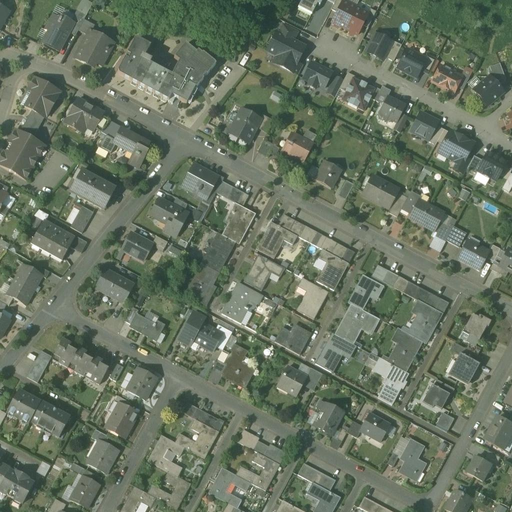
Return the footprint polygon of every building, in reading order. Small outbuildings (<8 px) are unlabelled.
[(302,0),(298,9),(312,16),(317,5),(319,6),(319,7),(320,7),(323,0),(302,0)] [(336,0),(334,5),(331,11),(337,14),(343,2),(344,0),(336,0)] [(343,2),(337,14),(332,24),(345,31),(356,9),(343,2)] [(0,28),(9,13),(0,8),(0,28)] [(368,15),(356,9),(345,31),(357,37),(362,26),(368,15)] [(368,15),(362,26),(368,29),(376,13),(370,10),(368,15)] [(87,16),(79,12),(72,26),(73,27),(69,34),(75,38),(78,32),(84,21),(87,16)] [(59,23),(51,19),(44,32),(48,34),(43,42),(60,51),(66,40),(65,40),(69,34),(73,27),(72,26),(60,20),(59,23)] [(95,27),(84,21),(78,32),(88,37),(91,32),(92,33),(95,27)] [(297,33),(284,27),(279,36),(293,42),(297,33)] [(88,37),(76,60),(89,66),(90,63),(96,66),(96,65),(102,68),(111,51),(110,50),(110,51),(106,49),(110,42),(98,36),(98,37),(91,33),(92,33),(91,32),(88,37)] [(110,36),(107,33),(104,32),(100,33),(98,36),(110,42),(111,39),(110,36)] [(279,36),(277,35),(268,52),(279,58),(275,65),(292,73),(305,48),(293,42),(279,36)] [(392,44),(375,36),(366,54),(383,62),(385,59),(392,44)] [(185,45),(174,59),(179,63),(172,76),(142,60),(143,59),(144,60),(151,47),(137,40),(135,41),(118,73),(119,76),(169,102),(172,97),(187,105),(195,89),(215,65),(203,55),(202,55),(198,52),(196,54),(185,45)] [(402,47),(393,42),(392,44),(385,59),(394,63),(402,47)] [(416,55),(407,51),(398,70),(405,73),(406,72),(417,78),(420,72),(425,62),(425,61),(415,57),(416,55)] [(436,61),(427,57),(425,61),(425,62),(420,72),(429,76),(436,61)] [(332,75),(311,64),(303,80),(310,84),(308,87),(315,91),(317,87),(324,91),(332,75)] [(500,65),(489,69),(489,78),(490,78),(498,88),(506,82),(500,65)] [(461,79),(450,73),(451,70),(445,67),(444,70),(440,68),(432,83),(454,94),(457,88),(461,79)] [(343,83),(339,90),(346,94),(353,81),(354,81),(355,78),(348,74),(343,83)] [(470,78),(463,75),(461,79),(457,88),(463,92),(470,78)] [(335,78),(327,95),(335,99),(339,90),(343,83),(335,78)] [(489,78),(473,92),(487,108),(503,94),(498,88),(490,78),(489,78)] [(55,87),(46,82),(44,85),(37,81),(34,82),(28,92),(29,92),(21,106),(32,112),(44,119),(45,120),(60,94),(53,90),(55,87)] [(354,81),(353,81),(346,94),(346,96),(343,101),(349,104),(348,106),(357,110),(357,109),(363,112),(370,100),(374,91),(373,91),(354,81)] [(380,92),(375,89),(373,91),(374,91),(370,100),(375,102),(380,92)] [(271,99),(280,104),(284,97),(274,92),(271,99)] [(405,107),(388,98),(385,104),(380,106),(386,123),(391,121),(396,124),(401,116),(405,107)] [(97,111),(79,100),(65,125),(83,135),(86,129),(93,133),(95,130),(102,118),(95,114),(97,111)] [(234,125),(229,135),(248,145),(256,129),(261,121),(260,121),(242,111),(238,118),(234,125)] [(32,112),(27,121),(25,119),(22,124),(24,125),(20,134),(32,141),(44,119),(32,112)] [(238,118),(232,114),(227,122),(234,125),(238,118)] [(438,123),(420,115),(411,133),(428,141),(429,141),(436,127),(438,123)] [(274,123),(262,116),(260,121),(261,121),(256,129),(267,135),(274,123)] [(396,124),(393,131),(400,135),(408,119),(401,116),(396,124)] [(102,118),(95,130),(101,134),(110,122),(102,118)] [(122,129),(110,122),(101,134),(115,142),(121,130),(122,129)] [(436,127),(429,141),(428,141),(427,143),(435,147),(437,143),(444,131),(436,127)] [(115,142),(113,145),(122,150),(124,147),(123,146),(129,134),(121,130),(115,142)] [(20,134),(16,131),(9,144),(10,145),(6,153),(4,152),(0,159),(0,166),(26,181),(45,148),(32,141),(20,134)] [(449,134),(444,131),(437,143),(443,146),(449,134)] [(474,145),(450,132),(449,134),(443,146),(439,153),(459,164),(462,166),(466,159),(474,145)] [(302,141),(292,136),(283,152),(303,163),(316,138),(306,133),(302,141)] [(149,145),(129,134),(123,146),(124,147),(122,150),(133,156),(129,164),(139,169),(148,152),(146,151),(149,145)] [(264,141),(257,154),(267,159),(274,147),(264,141)] [(500,159),(494,156),(493,157),(487,154),(483,162),(477,172),(478,172),(483,175),(483,177),(489,180),(490,179),(496,182),(506,164),(500,161),(500,159)] [(471,162),(467,170),(476,175),(478,172),(477,172),(483,162),(474,157),(471,162)] [(462,166),(459,164),(455,171),(464,176),(467,170),(471,162),(466,159),(462,166)] [(340,172),(324,164),(315,181),(331,189),(340,172)] [(423,173),(431,176),(433,169),(425,166),(423,173)] [(217,178),(195,167),(184,188),(185,189),(187,185),(200,192),(198,196),(205,199),(205,200),(216,180),(217,178)] [(115,190),(81,172),(70,193),(71,194),(72,192),(78,195),(77,197),(102,210),(108,198),(110,199),(115,190)] [(511,175),(510,175),(502,190),(509,194),(511,188),(511,175)] [(397,192),(372,179),(364,195),(388,209),(397,192)] [(216,180),(205,200),(205,199),(203,202),(210,205),(216,195),(222,183),(223,182),(222,181),(221,183),(216,180)] [(346,182),(338,197),(345,201),(354,186),(346,182)] [(233,189),(222,183),(216,195),(227,200),(233,189)] [(9,189),(0,184),(0,192),(6,195),(9,189)] [(244,194),(233,189),(227,200),(235,205),(237,206),(244,194)] [(0,192),(0,209),(8,214),(9,210),(2,206),(8,196),(6,195),(0,192)] [(421,199),(411,193),(408,199),(401,211),(408,215),(409,213),(412,215),(418,205),(420,202),(421,199)] [(249,197),(244,194),(237,206),(243,209),(249,197)] [(399,195),(388,214),(397,219),(401,211),(408,199),(399,195)] [(172,207),(159,200),(150,217),(167,226),(164,233),(176,239),(185,222),(180,220),(177,218),(180,211),(172,207)] [(188,206),(176,200),(172,207),(180,211),(177,218),(180,220),(188,206)] [(444,215),(420,202),(418,205),(412,215),(410,220),(434,233),(439,224),(444,215)] [(237,206),(235,205),(226,222),(230,224),(223,237),(235,244),(239,246),(240,246),(239,245),(255,216),(256,216),(243,209),(237,206)] [(82,208),(70,229),(81,235),(93,214),(82,208)] [(457,222),(444,215),(439,224),(442,226),(442,225),(452,231),(454,228),(457,222)] [(295,222),(284,216),(278,228),(289,233),(295,222)] [(54,228),(43,222),(32,243),(42,249),(54,228)] [(305,228),(295,222),(289,233),(297,238),(299,239),(305,228)] [(271,224),(256,251),(274,261),(284,242),(293,247),(297,238),(289,233),(278,228),(271,224)] [(452,231),(442,225),(442,226),(435,238),(445,243),(446,242),(452,231)] [(54,228),(42,249),(52,255),(64,234),(54,228)] [(316,233),(305,228),(299,239),(310,245),(316,233)] [(466,235),(454,228),(452,231),(446,242),(459,249),(466,235)] [(326,239),(316,233),(310,245),(320,250),(326,239)] [(64,234),(52,255),(63,261),(69,249),(74,240),(64,234)] [(152,246),(131,235),(122,252),(143,263),(152,246)] [(217,242),(214,240),(210,247),(207,246),(206,248),(207,248),(204,254),(206,255),(201,265),(202,265),(219,275),(235,244),(223,237),(222,237),(220,236),(217,242)] [(87,244),(75,238),(74,240),(69,249),(81,255),(87,244)] [(168,244),(156,238),(153,244),(157,246),(155,249),(163,253),(168,244)] [(337,244),(326,239),(320,250),(322,251),(331,256),(337,244)] [(479,243),(471,239),(469,244),(468,243),(459,260),(481,271),(486,259),(489,255),(487,254),(476,248),(479,243)] [(348,250),(337,244),(331,256),(341,261),(348,250)] [(493,247),(490,251),(489,250),(487,254),(489,255),(486,259),(493,263),(494,263),(496,258),(500,251),(493,247)] [(511,252),(508,250),(503,261),(499,267),(503,269),(511,274),(511,252)] [(326,265),(316,283),(334,293),(348,265),(341,261),(331,256),(322,251),(317,260),(326,265)] [(258,256),(244,284),(261,293),(271,274),(280,279),(285,270),(258,256)] [(496,258),(494,263),(493,263),(490,270),(499,275),(503,269),(499,267),(503,261),(496,258)] [(219,275),(202,265),(186,295),(198,302),(198,304),(201,304),(206,307),(216,289),(212,287),(219,275)] [(35,273),(24,267),(15,282),(34,292),(42,278),(42,277),(35,273)] [(50,274),(38,267),(35,273),(42,277),(42,278),(46,280),(50,274)] [(388,272),(377,267),(371,278),(382,283),(388,272)] [(134,287),(105,271),(95,290),(124,306),(134,287)] [(398,278),(388,272),(382,283),(393,289),(398,278)] [(362,277),(348,304),(351,306),(362,312),(372,294),(378,298),(383,288),(362,277)] [(409,284),(398,278),(393,289),(403,295),(409,284)] [(329,294),(302,280),(297,289),(306,293),(296,312),(314,321),(329,294)] [(34,292),(15,282),(7,296),(7,297),(13,300),(25,307),(34,292)] [(420,289),(409,284),(403,295),(414,300),(420,289)] [(238,285),(222,315),(238,324),(245,310),(248,312),(248,310),(250,311),(251,312),(253,311),(254,311),(255,310),(256,309),(256,308),(256,307),(261,297),(238,285)] [(430,295),(420,289),(414,300),(420,304),(424,306),(430,295)] [(7,296),(0,292),(0,293),(0,302),(7,306),(9,308),(13,300),(7,297),(7,296)] [(441,300),(430,295),(424,306),(435,311),(441,300)] [(449,305),(441,300),(435,311),(442,315),(443,316),(449,305)] [(424,306),(420,304),(415,312),(421,316),(409,337),(422,344),(425,346),(442,315),(424,306)] [(351,306),(335,337),(352,346),(363,326),(373,332),(379,321),(362,312),(351,306)] [(133,310),(125,323),(131,326),(131,327),(137,316),(139,313),(133,310)] [(193,343),(202,325),(205,320),(193,314),(178,342),(190,348),(193,343)] [(1,317),(0,316),(0,340),(10,322),(1,317)] [(155,326),(137,316),(131,327),(131,326),(129,329),(156,343),(165,327),(157,322),(155,326)] [(472,316),(464,331),(470,334),(469,337),(479,342),(486,328),(488,329),(491,323),(479,317),(478,319),(472,316)] [(217,333),(202,325),(193,343),(200,347),(212,354),(218,344),(222,336),(217,333)] [(232,334),(220,328),(217,333),(222,336),(218,344),(225,347),(232,334)] [(291,337),(281,332),(275,344),(299,357),(311,336),(296,328),(291,337)] [(409,337),(400,332),(395,341),(401,344),(389,365),(405,374),(422,344),(409,337)] [(332,335),(315,365),(331,374),(342,354),(350,359),(356,348),(352,346),(335,337),(332,335)] [(76,353),(69,349),(71,345),(63,341),(54,356),(61,360),(58,364),(68,369),(70,365),(76,353)] [(198,351),(200,347),(193,343),(190,348),(190,349),(196,352),(198,351)] [(466,351),(454,344),(450,352),(460,357),(460,356),(464,359),(468,352),(466,351)] [(481,350),(469,344),(466,351),(468,352),(477,357),(481,350)] [(255,371),(239,363),(244,353),(233,347),(224,364),(224,365),(226,367),(222,374),(224,375),(233,380),(231,384),(245,391),(255,371)] [(87,354),(78,349),(76,353),(70,365),(77,369),(74,373),(84,378),(86,374),(92,362),(85,358),(87,354)] [(52,358),(41,353),(38,358),(49,364),(52,358)] [(459,365),(452,378),(466,386),(470,379),(472,379),(477,370),(470,366),(472,363),(464,359),(460,356),(460,357),(456,363),(459,365)] [(49,364),(38,358),(36,363),(46,369),(49,364)] [(103,362),(94,358),(92,362),(86,374),(92,377),(90,381),(99,387),(108,371),(100,366),(103,362)] [(224,364),(218,361),(212,372),(223,378),(224,375),(222,374),(226,367),(224,365),(224,364)] [(391,387),(386,384),(378,399),(392,407),(401,389),(399,388),(402,382),(403,383),(407,375),(405,374),(389,365),(380,361),(375,370),(394,381),(391,387)] [(46,369),(36,363),(33,368),(43,374),(46,369)] [(117,366),(110,380),(116,383),(123,369),(117,366)] [(43,374),(33,368),(30,373),(41,379),(43,374)] [(306,379),(287,369),(278,385),(289,391),(288,394),(296,398),(302,387),(306,379)] [(138,370),(134,377),(137,379),(130,393),(126,391),(126,392),(145,402),(150,393),(149,393),(152,387),(153,388),(157,380),(138,370)] [(322,376),(311,370),(306,379),(302,387),(313,393),(322,376)] [(41,379),(30,373),(27,379),(38,384),(41,379)] [(453,391),(436,381),(433,388),(449,396),(448,397),(449,398),(453,391)] [(433,388),(432,387),(425,399),(434,404),(433,406),(441,411),(448,397),(449,396),(433,388)] [(40,404),(18,392),(7,414),(28,426),(30,423),(40,404)] [(131,405),(118,397),(115,403),(119,406),(119,405),(128,410),(131,405)] [(182,400),(176,411),(181,414),(187,403),(182,400)] [(115,403),(113,402),(108,410),(114,414),(115,413),(117,414),(121,407),(119,406),(115,403)] [(325,405),(320,402),(316,409),(321,412),(325,405)] [(70,419),(41,403),(40,404),(30,423),(59,439),(70,419)] [(192,407),(187,404),(187,403),(181,414),(187,417),(192,407)] [(117,414),(115,413),(114,414),(105,430),(125,440),(125,439),(124,439),(131,426),(132,427),(138,416),(128,410),(119,405),(119,406),(121,407),(117,414)] [(344,415),(325,405),(321,412),(313,428),(331,438),(344,415)] [(197,410),(192,407),(187,417),(192,420),(197,410)] [(208,416),(197,410),(192,420),(196,422),(203,425),(208,416)] [(454,420),(442,414),(436,426),(448,432),(454,420)] [(390,427),(369,415),(362,428),(359,433),(360,433),(380,444),(390,427)] [(213,418),(208,416),(203,425),(208,428),(213,418)] [(213,418),(208,428),(213,431),(218,421),(213,418)] [(499,418),(485,442),(504,452),(504,451),(503,450),(506,444),(511,435),(511,436),(511,425),(509,424),(499,418)] [(224,423),(219,420),(218,421),(213,431),(219,434),(224,423)] [(199,446),(179,435),(175,444),(184,450),(205,460),(219,434),(213,431),(208,428),(203,425),(196,422),(191,431),(203,437),(199,446)] [(362,428),(353,423),(347,433),(347,435),(356,440),(360,433),(359,433),(362,428)] [(347,433),(342,430),(336,441),(342,444),(347,435),(347,433)] [(109,438),(96,431),(91,439),(99,443),(99,442),(105,445),(109,438)] [(244,431),(237,444),(242,447),(249,434),(244,431)] [(249,434),(242,447),(247,449),(254,437),(249,434)] [(175,444),(161,437),(148,463),(168,474),(178,479),(182,470),(171,464),(174,459),(171,457),(173,454),(180,458),(184,450),(175,444)] [(254,437),(247,449),(253,452),(258,443),(258,442),(259,440),(254,437)] [(410,441),(400,461),(405,463),(399,474),(416,483),(426,466),(417,461),(424,448),(410,441)] [(99,443),(87,465),(106,475),(118,452),(105,445),(99,442),(99,443)] [(269,448),(258,443),(253,452),(257,454),(263,458),(269,448)] [(511,451),(511,446),(506,444),(503,450),(504,451),(504,452),(510,455),(511,451)] [(269,448),(263,458),(269,461),(275,448),(270,446),(269,448)] [(275,448),(269,461),(274,464),(281,451),(275,448)] [(281,451),(274,464),(279,466),(286,454),(281,451)] [(501,459),(489,453),(484,462),(493,467),(492,468),(496,470),(501,459)] [(259,479),(240,468),(235,477),(251,485),(265,493),(280,467),(279,466),(274,464),(269,461),(263,458),(257,454),(252,463),(264,470),(259,479)] [(393,454),(387,465),(393,468),(399,457),(393,454)] [(476,458),(467,475),(484,484),(492,468),(493,467),(484,462),(476,458)] [(42,462),(37,472),(45,477),(51,467),(42,462)] [(0,488),(9,472),(9,471),(0,465),(0,488)] [(85,471),(73,465),(70,471),(81,477),(85,471)] [(304,465),(298,476),(303,479),(309,468),(304,465)] [(309,468),(303,479),(308,482),(314,471),(309,468)] [(241,502),(226,493),(231,485),(246,493),(251,485),(235,477),(222,470),(208,495),(228,506),(237,510),(241,502)] [(320,474),(314,471),(308,482),(312,484),(314,485),(320,474)] [(15,475),(9,472),(0,488),(0,492),(22,505),(33,485),(27,482),(28,480),(16,473),(15,475)] [(171,497),(152,486),(147,495),(156,500),(177,511),(191,486),(178,479),(168,474),(163,482),(175,489),(171,497)] [(325,476),(320,474),(314,485),(319,488),(325,476)] [(325,476),(319,488),(324,490),(330,479),(325,476)] [(84,478),(81,483),(80,482),(74,492),(76,493),(71,502),(87,511),(99,487),(84,478)] [(335,482),(330,479),(324,490),(329,493),(335,482)] [(323,502),(318,510),(316,509),(314,511),(333,511),(340,499),(329,493),(324,490),(319,488),(314,485),(312,484),(306,496),(307,496),(308,494),(323,502)] [(134,488),(121,511),(137,511),(139,509),(138,509),(141,504),(150,509),(151,510),(156,500),(147,495),(134,488)] [(480,495),(469,489),(465,496),(473,501),(473,502),(476,503),(480,495)] [(458,492),(453,500),(452,500),(445,511),(446,511),(467,511),(473,502),(473,501),(465,496),(458,492)] [(370,511),(375,504),(364,498),(359,509),(364,511),(370,511)] [(63,511),(66,506),(56,501),(49,511),(63,511)] [(300,511),(283,502),(277,511),(300,511)]
